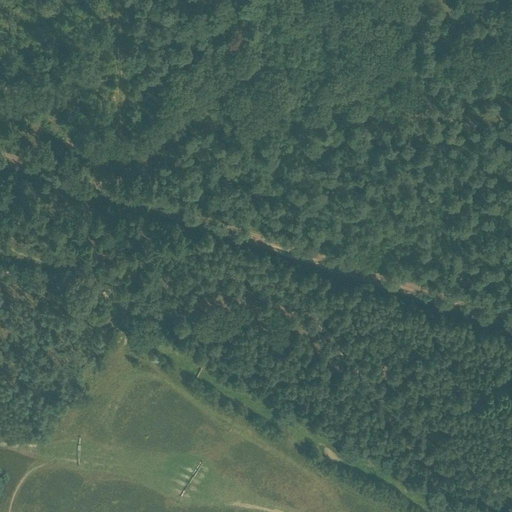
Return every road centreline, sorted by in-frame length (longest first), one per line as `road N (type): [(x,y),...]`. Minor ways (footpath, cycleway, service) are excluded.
road 1 (track): [(508,511),(428,447),(299,301),(267,283),(222,278),(163,303),(91,281),(0,275)]
road 2 (track): [(0,152),(511,319)]
